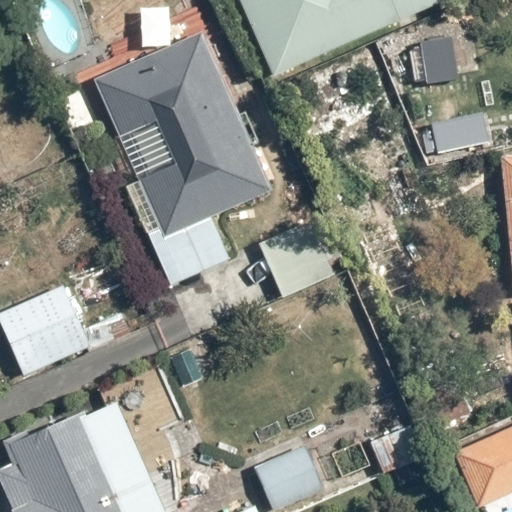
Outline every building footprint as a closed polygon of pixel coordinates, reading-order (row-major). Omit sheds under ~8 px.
[(242,0),(274,79),(465,5),(463,0),(242,0)] [(481,68),(467,22),(412,39),(426,84),(481,68)] [(195,341),(229,325),(270,309),(247,251),(234,256),(217,213),(269,192),(204,24),(88,70),(195,341)] [(461,114),(425,128),(435,153),(470,139),(461,114)] [(511,154),(497,156),(511,291),(511,154)] [(306,217),(254,243),(283,304),(336,278),(306,217)] [(64,285),(0,315),(0,331),(23,379),(94,345),(64,285)] [(229,325),(195,341),(206,368),(241,355),(229,325)] [(0,450),(0,488),(10,511),(171,511),(123,398),(0,450)] [(480,511),(511,495),(511,424),(452,455),(480,511)] [(401,430),(370,443),(383,475),(414,462),(401,430)] [(302,447),(253,470),(273,511),(321,489),(302,447)] [(261,511),(256,500),(228,511),(261,511)]
